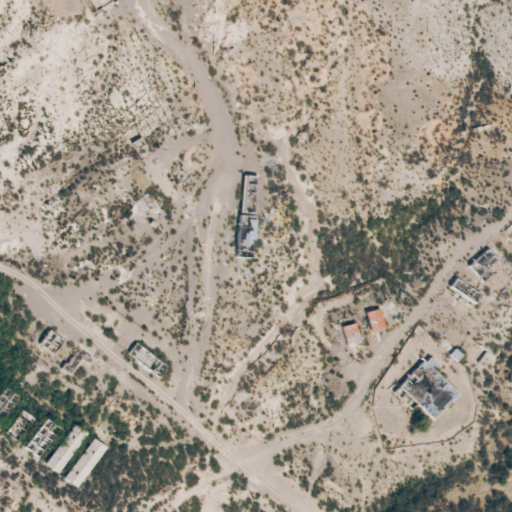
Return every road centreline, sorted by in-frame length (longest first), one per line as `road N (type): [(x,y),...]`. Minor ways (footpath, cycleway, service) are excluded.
road 1 (track): [(240,459),(344,416),(467,251),(511,213)]
road 2 (tertiary): [(305,511),(58,301),(36,292)]
road 3 (track): [(214,203),(233,156),(198,68),(145,0)]
road 4 (track): [(214,203),(206,331),(178,407)]
road 5 (track): [(214,203),(58,301)]
